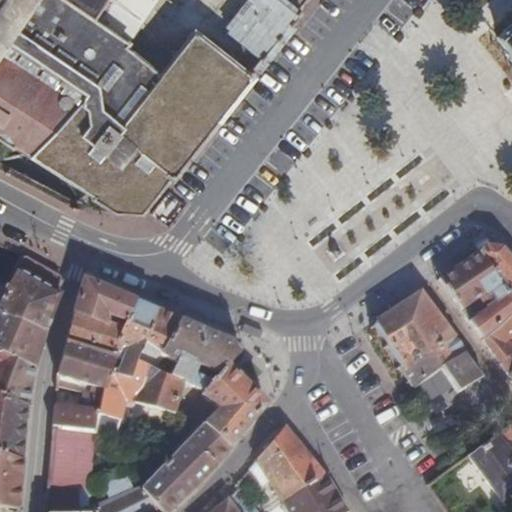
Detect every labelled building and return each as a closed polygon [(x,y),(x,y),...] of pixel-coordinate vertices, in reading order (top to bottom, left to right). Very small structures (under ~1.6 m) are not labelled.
[(0,0),(0,135),(1,134),(8,139),(48,164),(88,189),(85,195),(90,198),(94,193),(119,208),(144,209),(173,172),(176,172),(246,83),(254,73),(223,49),(195,25),(163,63),(124,38),(127,33),(86,4),(88,0),(0,0)] [(149,0),(88,0),(86,4),(127,33),(149,0)] [(416,6),(410,0),(405,0),(400,6),(408,14),(416,6)] [(260,3),(233,37),(263,62),(300,15),(295,10),(291,15),(271,1),(260,3)] [(223,49),(233,37),(204,14),(195,25),(223,49)] [(511,22),(493,36),(511,60),(511,22)] [(147,213),(167,229),(186,205),(166,189),(147,213)] [(499,290),(511,307),(511,258),(500,245),(489,244),(480,250),(501,277),(497,280),(503,287),(499,290)] [(480,250),(463,262),(440,278),(450,292),(483,340),(511,313),(511,307),(499,290),(503,287),(497,280),(501,277),(480,250)] [(60,290),(66,276),(43,266),(23,258),(18,273),(60,290)] [(63,292),(60,290),(18,273),(14,271),(0,289),(0,314),(48,330),(63,292)] [(98,285),(91,282),(87,284),(80,307),(69,342),(100,353),(116,358),(140,303),(129,298),(116,293),(98,285)] [(398,306),(443,369),(465,353),(467,352),(429,299),(423,290),(410,299),(398,306)] [(137,367),(144,348),(159,311),(149,307),(140,303),(116,358),(109,375),(130,383),(137,367)] [(386,313),(376,320),(421,385),(424,383),(443,369),(398,306),(386,313)] [(159,311),(144,348),(164,357),(185,321),(173,316),(159,311)] [(511,313),(483,340),(495,355),(508,372),(511,368),(511,313)] [(42,351),(48,330),(0,314),(0,349),(37,367),(42,351)] [(405,397),(421,385),(376,320),(367,325),(362,328),(405,397)] [(188,389),(204,395),(229,369),(243,356),(241,345),(216,335),(185,321),(164,357),(144,348),(137,367),(188,389)] [(362,328),(357,332),(400,401),(405,397),(362,328)] [(62,365),(58,377),(86,387),(100,353),(69,342),(62,365)] [(33,388),(37,367),(0,349),(0,391),(29,406),(33,388)] [(102,393),(109,375),(116,358),(100,353),(86,387),(90,389),(102,393)] [(465,353),(443,369),(461,394),(484,378),(475,365),(465,353)] [(125,401),(174,416),(188,389),(137,367),(130,383),(109,375),(102,393),(98,412),(98,414),(105,417),(102,425),(114,430),(125,401)] [(247,387),(242,381),(229,369),(204,395),(201,399),(219,415),(139,487),(154,505),(160,511),(165,511),(204,476),(250,425),(266,406),(247,387)] [(90,389),(86,387),(82,397),(86,399),(90,389)] [(27,434),(29,406),(0,391),(0,452),(24,459),(27,434)] [(98,414),(98,412),(54,408),(52,429),(95,433),(98,414)] [(509,506),(511,504),(511,451),(509,447),(511,444),(511,425),(474,457),(509,506)] [(264,479),(279,507),(283,505),(323,477),(310,459),(299,445),(285,426),(267,448),(248,470),(255,484),(264,479)] [(90,488),(95,433),(52,429),(49,460),(47,487),(90,488)] [(22,485),(24,459),(0,452),(0,505),(19,508),(22,485)] [(323,477),(283,505),(279,507),(277,508),(279,511),(341,511),(346,509),(343,504),(323,477)] [(448,503),(453,511),(464,511),(466,511),(445,480),(437,487),(448,503)] [(89,511),(142,511),(154,505),(139,487),(89,511)] [(44,511),(80,511),(81,494),(46,496),(44,511)] [(235,511),(225,498),(224,498),(223,500),(223,502),(225,503),(214,511),(235,511)]
